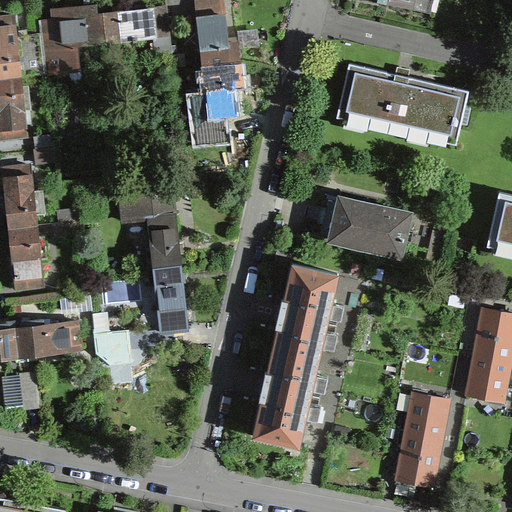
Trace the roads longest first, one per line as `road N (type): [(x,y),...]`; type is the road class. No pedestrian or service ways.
road 1 (residential): [(190,483),(305,0)]
road 2 (residential): [(190,483),(0,448)]
road 3 (residential): [(339,511),(190,483)]
